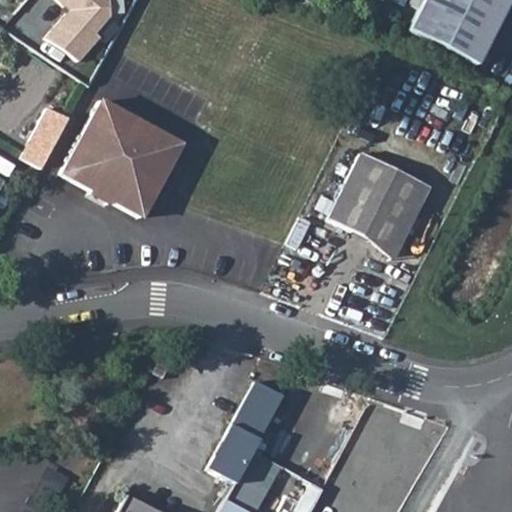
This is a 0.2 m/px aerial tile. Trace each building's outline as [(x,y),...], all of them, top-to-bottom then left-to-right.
[(121,15),(105,0),(47,0),(65,16),(42,41),(75,66),(121,15)] [(472,65),(505,0),(421,0),(405,31),(472,65)] [(97,101),(57,174),(137,218),(177,145),(97,101)] [(47,107),(20,159),(41,170),(68,118),(47,107)] [(389,259),(425,188),(358,154),(324,221),(373,246),(389,259)] [(278,397),(252,383),(228,427),(254,441),(278,397)] [(254,441),(228,427),(201,474),(229,490),(248,453),(254,441)] [(256,511),(278,471),(248,453),(229,490),(223,501),(245,511),(256,511)] [(150,511),(122,497),(113,511),(150,511)]
